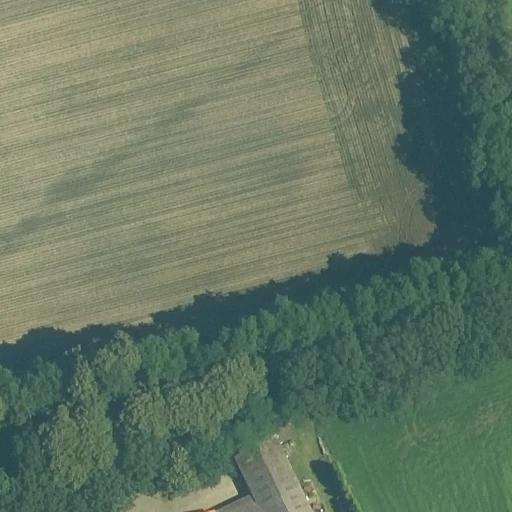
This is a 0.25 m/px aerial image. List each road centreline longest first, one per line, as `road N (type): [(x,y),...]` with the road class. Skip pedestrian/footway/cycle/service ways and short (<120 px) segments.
road 1 (residential): [(0,457),(511,317)]
road 2 (track): [(511,196),(465,0)]
